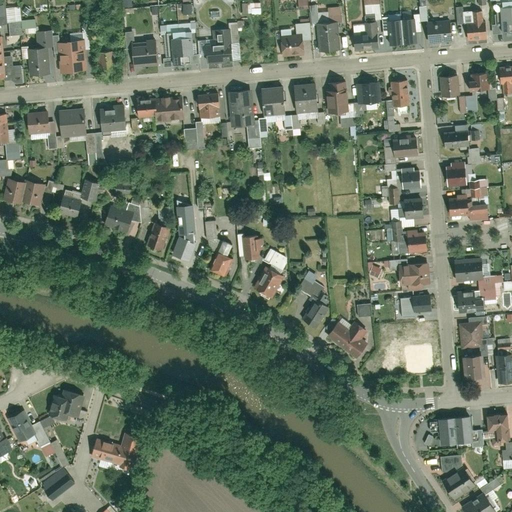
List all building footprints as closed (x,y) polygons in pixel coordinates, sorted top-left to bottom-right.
[(6,0),(0,0),(0,26),(9,26),(6,0)] [(511,0),(496,2),(498,25),(502,25),(502,32),(511,30),(511,0)] [(262,13),(262,2),(243,3),(244,14),(262,13)] [(184,3),(184,14),(193,14),(193,3),(184,3)] [(487,22),(483,22),(482,11),(472,12),(473,23),(467,24),(469,43),(488,41),(487,22)] [(415,18),(401,19),(404,43),(417,42),(415,18)] [(401,19),(388,20),(391,44),(404,43),(401,19)] [(367,32),(352,33),(353,51),(380,48),(377,20),(366,21),(367,32)] [(454,21),(428,23),(430,45),(456,43),(454,21)] [(338,22),(329,23),(332,53),(341,52),(338,22)] [(332,53),(329,23),(320,24),(323,54),(332,53)] [(209,68),(236,65),(234,45),(233,33),(232,25),(224,26),(217,27),(217,34),(225,33),(226,45),(207,47),(209,68)] [(194,54),(192,31),(167,33),(169,57),(174,57),(174,64),(191,62),(190,55),(194,54)] [(306,34),(282,37),(284,58),(307,56),(306,34)] [(87,40),(60,42),(63,77),(90,74),(87,40)] [(160,66),(158,40),(133,43),(136,69),(160,66)] [(50,47),(29,49),(31,78),(52,76),(50,47)] [(118,50),(98,52),(100,74),(120,72),(118,50)] [(23,72),(22,65),(14,65),(13,57),(6,58),(7,67),(13,67),(14,73),(23,72)] [(511,65),(499,67),(501,89),(503,89),(504,96),(511,95),(511,65)] [(472,95),(475,95),(491,94),(489,73),(473,74),(474,81),(471,81),(472,95)] [(460,75),(441,77),(443,99),(462,98),(460,75)] [(409,80),(393,81),(395,108),(412,107),(409,80)] [(321,115),(318,82),(307,83),(310,116),(321,115)] [(330,83),(330,91),(327,92),(329,115),(351,114),(348,90),(347,90),(346,82),(330,83)] [(310,116),(307,83),(295,84),(298,117),(310,116)] [(379,83),(361,84),(363,105),(381,104),(379,83)] [(288,117),(285,86),(273,87),(276,118),(288,117)] [(276,118),(273,87),(262,88),(265,119),(276,118)] [(253,91),(229,93),(233,129),(256,127),(253,91)] [(220,92),(199,94),(201,120),(223,118),(220,92)] [(160,106),(154,107),(155,115),(156,122),(183,119),(180,98),(170,99),(170,95),(159,96),(160,106)] [(153,102),(137,104),(139,117),(155,115),(154,107),(153,102)] [(127,106),(101,109),(103,134),(129,131),(127,106)] [(87,108),(60,111),(63,139),(90,137),(87,108)] [(50,112),(28,114),(30,138),(52,136),(50,112)] [(7,115),(0,115),(0,146),(10,146),(7,115)] [(470,131),(444,133),(445,151),(472,149),(470,131)] [(421,157),(419,137),(395,139),(397,159),(421,157)] [(0,159),(0,176),(9,176),(8,159),(0,159)] [(452,164),(452,168),(446,168),(448,189),(469,187),(467,166),(466,163),(452,164)] [(425,191),(423,172),(404,174),(405,193),(425,191)] [(9,178),(3,201),(21,205),(22,201),(27,183),(9,178)] [(27,183),(22,201),(41,206),(47,184),(28,179),(27,183)] [(55,191),(58,183),(50,181),(48,189),(55,191)] [(451,219),(470,217),(471,222),(488,221),(487,214),(491,214),(490,206),(486,206),(485,198),(489,198),(488,188),(481,189),(480,181),(471,182),(472,199),(450,201),(451,219)] [(83,201),(65,196),(60,213),(78,219),(83,201)] [(427,220),(425,197),(405,199),(407,222),(427,220)] [(137,214),(112,207),(106,227),(131,234),(137,214)] [(206,221),(207,239),(217,239),(216,220),(206,221)] [(171,228),(155,222),(146,246),(162,252),(171,228)] [(198,237),(183,231),(173,254),(189,261),(198,237)] [(410,255),(430,253),(428,234),(408,236),(410,255)] [(265,252),(264,239),(259,240),(259,235),(244,236),(246,261),(261,260),(260,253),(265,252)] [(233,258),(218,251),(210,269),(225,275),(233,258)] [(486,257),(455,259),(456,279),(487,277),(486,257)] [(432,287),(430,264),(400,266),(402,289),(432,287)] [(370,274),(379,277),(383,268),(374,265),(370,274)] [(273,299),(285,277),(266,267),(254,290),(273,299)] [(477,292),(457,294),(459,317),(479,316),(477,292)] [(433,313),(431,293),(416,294),(417,314),(433,313)] [(318,302),(304,320),(319,331),(333,313),(318,302)] [(358,303),(359,316),(373,315),(372,303),(358,303)] [(337,325),(328,338),(358,361),(368,349),(361,344),(369,333),(356,323),(348,333),(337,325)] [(481,323),(459,325),(462,350),(483,348),(481,323)] [(432,373),(430,347),(407,349),(410,375),(432,373)] [(511,383),(511,355),(497,357),(499,384),(511,383)] [(482,356),(463,358),(465,383),(484,381),(482,356)] [(65,388),(63,395),(54,393),(49,415),(65,419),(66,413),(76,416),(82,392),(65,388)] [(28,408),(8,418),(21,442),(40,432),(28,408)] [(511,443),(509,412),(489,413),(490,433),(498,433),(499,444),(511,443)] [(439,418),(442,446),(474,443),(472,415),(439,418)] [(0,455),(15,448),(7,434),(5,435),(0,424),(0,455)] [(97,437),(92,457),(135,467),(143,436),(125,431),(122,443),(97,437)] [(64,466),(70,462),(64,453),(58,457),(64,466)] [(481,487),(467,467),(442,484),(455,504),(481,487)] [(42,485),(53,500),(76,483),(64,468),(42,485)] [(496,511),(486,495),(462,510),(463,511),(496,511)]
